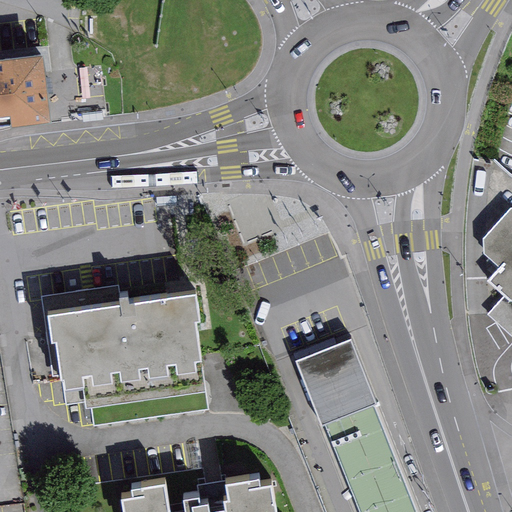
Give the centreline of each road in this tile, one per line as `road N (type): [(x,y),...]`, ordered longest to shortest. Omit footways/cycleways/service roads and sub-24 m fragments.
road 1 (residential): [(308,511),(280,451),(239,426),(35,448),(0,216)]
road 2 (secondary): [(428,372),(416,163)]
road 3 (secondary): [(351,178),(428,372)]
road 4 (tertiary): [(121,155),(298,141)]
road 5 (tertiary): [(286,90),(121,155)]
road 6 (unknown): [(7,266),(171,243)]
road 7 (tertiary): [(0,169),(121,155)]
